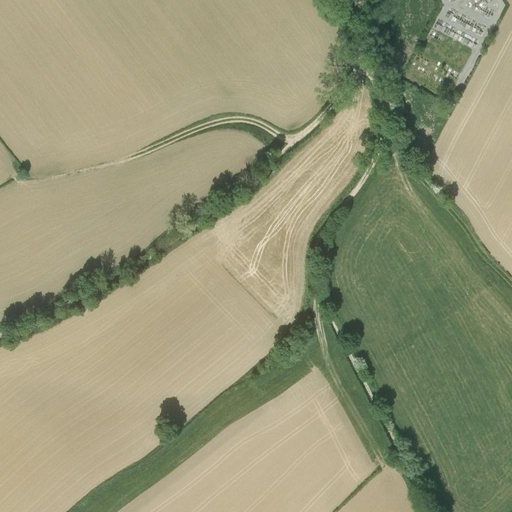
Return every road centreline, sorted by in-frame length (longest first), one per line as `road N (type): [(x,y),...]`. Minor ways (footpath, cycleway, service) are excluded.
road 1 (track): [(0,337),(149,257),(292,144)]
road 2 (track): [(316,294),(317,239),(379,144),(381,102),(362,65)]
road 3 (track): [(292,144),(237,119),(142,153)]
